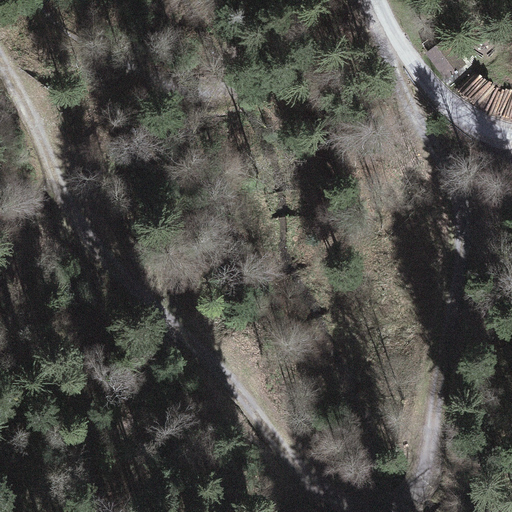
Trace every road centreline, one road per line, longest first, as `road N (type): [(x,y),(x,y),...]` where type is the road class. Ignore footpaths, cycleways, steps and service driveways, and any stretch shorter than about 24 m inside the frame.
road 1 (track): [(393,43),(398,87),(458,187),(466,247),(436,380),(425,479),(396,506),(375,509),(322,491),(294,465),(235,383),(83,235),(35,111),(0,52)]
road 2 (unclassified): [(511,140),(459,115),(417,74),(373,0)]
